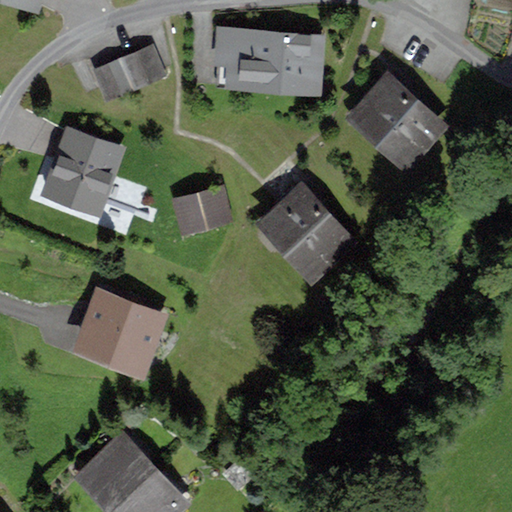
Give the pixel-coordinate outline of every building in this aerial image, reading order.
[(286,76),(319,78),(324,23),(288,20),(288,29),(225,25),(223,46),(238,47),(237,67),(287,70),(286,76)] [(155,34),(100,57),(112,85),(167,61),(155,34)] [(395,65),(363,101),(412,145),(445,110),(395,65)] [(74,119),(66,142),(61,140),(48,175),(104,196),(117,161),(114,160),(122,137),(74,119)] [(180,186),(188,214),(231,204),(223,175),(180,186)] [(306,175),(272,208),(317,257),(352,225),(306,175)] [(163,304),(104,281),(86,328),(145,351),(163,304)] [(156,511),(181,489),(126,431),(92,463),(137,511),(156,511)] [(239,452),(230,460),(243,475),(253,467),(250,464),(255,460),(247,451),(243,455),(239,452)]
